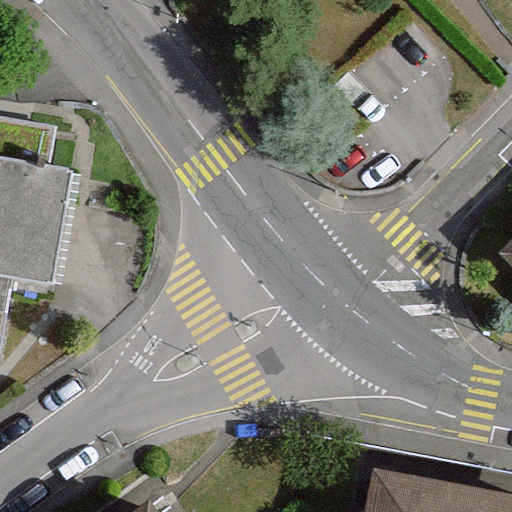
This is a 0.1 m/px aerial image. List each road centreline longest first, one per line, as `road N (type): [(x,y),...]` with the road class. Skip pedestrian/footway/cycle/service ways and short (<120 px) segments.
road 1 (residential): [(323,291),(139,390),(0,490)]
road 2 (residential): [(82,0),(323,291)]
road 3 (residential): [(511,122),(404,232),(323,291)]
road 4 (residential): [(323,291),(402,354),(482,395),(511,401)]
